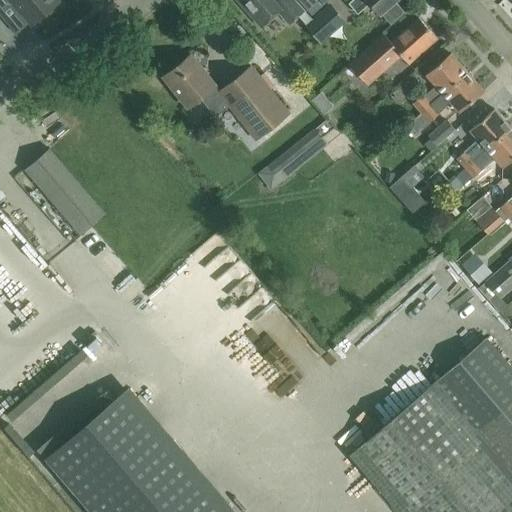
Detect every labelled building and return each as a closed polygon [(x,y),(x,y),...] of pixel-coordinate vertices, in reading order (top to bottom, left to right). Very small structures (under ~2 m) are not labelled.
[(32,25),(58,2),(56,0),(0,0),(0,12),(12,2),(32,25)] [(237,0),(261,26),(278,11),(288,23),(303,10),(294,0),(237,0)] [(297,0),(311,15),(328,0),(297,0)] [(379,14),(382,12),(391,22),(403,11),(394,1),(395,0),(354,0),(350,4),(358,12),(369,2),(379,14)] [(342,20),(329,6),(306,26),(319,40),(342,20)] [(349,65),(362,79),(383,60),(386,63),(398,53),(408,64),(437,38),(418,18),(391,41),(385,34),(349,65)] [(413,103),(421,112),(466,72),(450,53),(426,75),(436,86),(423,97),(421,95),(413,103)] [(255,138),(287,113),(250,66),(218,91),(190,56),(164,77),(187,106),(199,97),(215,116),(229,105),(255,138)] [(459,112),(471,102),(483,91),(466,72),(421,112),(415,118),(422,126),(428,121),(429,122),(438,114),(437,113),(450,102),(459,112)] [(396,105),(411,92),(404,84),(389,96),(396,105)] [(487,148),(510,128),(493,109),(470,129),(487,148)] [(436,144),(455,129),(447,120),(428,136),(436,144)] [(474,160),(464,169),(472,179),(496,159),(503,167),(511,159),(511,130),(510,128),(487,148),(474,160)] [(303,138),(308,150),(328,142),(323,130),(303,138)] [(104,213),(49,148),(24,170),(79,233),(80,234),(104,213)] [(456,160),(464,169),(474,160),(466,151),(456,160)] [(423,178),(413,166),(389,187),(412,213),(424,202),(412,188),(423,178)] [(500,207),(508,216),(511,212),(511,198),(510,200),(509,199),(500,207)] [(504,221),(491,206),(475,219),(488,234),(504,221)] [(501,299),(511,288),(511,263),(510,261),(486,282),(501,299)] [(511,367),(487,337),(433,383),(350,453),(399,511),(510,511),(511,511),(511,367)]
